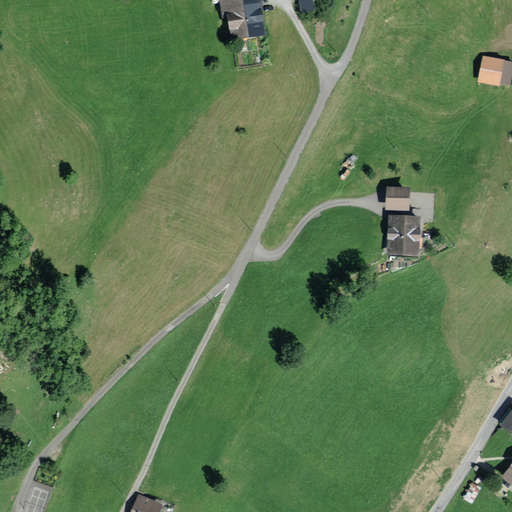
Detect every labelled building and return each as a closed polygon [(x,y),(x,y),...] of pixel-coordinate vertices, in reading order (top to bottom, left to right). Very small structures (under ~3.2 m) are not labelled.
[(261,33),(256,0),(220,0),(223,12),(232,11),(236,37),(261,33)] [(301,3),(302,12),(313,9),(312,1),(301,3)] [(502,61),(486,58),(481,80),(497,83),(502,61)] [(406,192),(390,191),(390,207),(405,208),(406,192)] [(420,221),(393,220),(393,226),(390,226),(390,230),(393,231),(392,245),(386,244),(386,253),(392,253),(392,250),(415,251),(416,232),(419,232),(420,221)] [(55,380),(52,387),(58,390),(61,383),(55,380)] [(156,511),(159,507),(140,499),(134,511),(156,511)]
